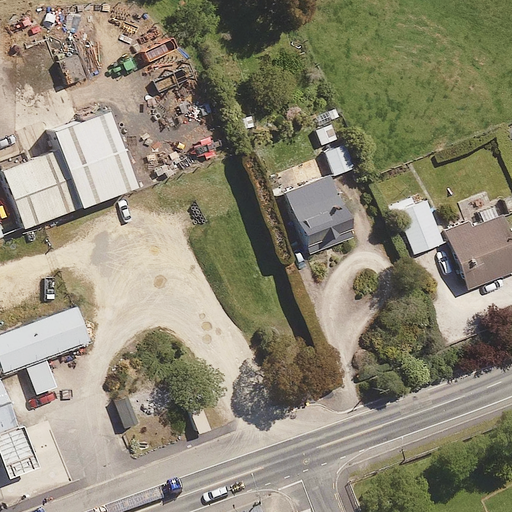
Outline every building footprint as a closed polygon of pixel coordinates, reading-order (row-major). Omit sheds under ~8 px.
[(337,137),(331,123),(314,129),(320,144),(337,137)] [(352,167),(343,143),(323,151),(332,174),(352,167)] [(0,165),(0,227),(61,202),(39,150),(0,165)] [(352,235),(328,175),(283,193),(307,253),(352,235)] [(422,193),(393,205),(399,221),(412,253),(441,242),(422,193)] [(511,269),(511,240),(497,203),(479,210),(481,216),(444,230),(467,287),(511,269)] [(0,380),(76,349),(61,312),(0,337),(0,380)] [(207,428),(200,407),(189,411),(196,432),(207,428)] [(8,428),(0,408),(0,479),(26,470),(8,428)]
